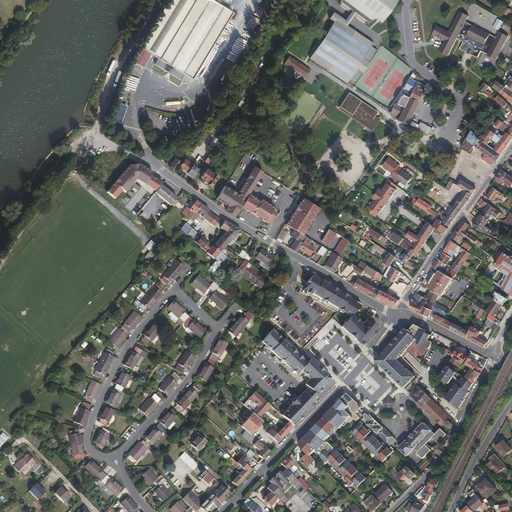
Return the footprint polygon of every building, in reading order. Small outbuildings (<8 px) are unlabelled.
[(196,49),(190,58),(188,61),(198,67),(231,12),(210,0),(194,0),(174,35),(182,41),(196,49)] [(375,17),(381,21),(390,9),(385,6),(383,9),(370,0),(339,0),(339,2),(366,21),(375,17)] [(392,6),(383,0),(370,0),(383,9),(385,6),(390,9),(392,6)] [(339,2),(339,5),(349,12),(352,14),(363,22),(366,21),(339,2)] [(502,13),(507,16),(511,10),(506,7),(502,13)] [(444,41),(442,43),(451,49),(456,38),(463,42),(459,48),(466,52),(468,49),(472,51),(470,54),(477,58),(481,51),(487,54),(487,55),(495,60),(508,37),(499,32),(496,38),(465,21),(468,16),(462,12),(459,11),(448,32),(436,25),(432,34),(444,41)] [(338,20),(340,18),(332,12),(328,18),(333,22),(308,58),(345,83),(347,80),(353,84),(375,51),(374,50),(369,47),(371,43),(345,25),(338,20)] [(182,41),(174,35),(173,35),(166,45),(167,46),(169,48),(170,45),(177,49),(182,41)] [(177,49),(190,58),(196,49),(182,41),(177,49)] [(451,49),(442,43),(440,47),(449,53),(451,49)] [(167,46),(166,48),(188,61),(190,58),(177,49),(170,45),(169,48),(167,46)] [(438,51),(447,56),(449,53),(440,47),(438,51)] [(143,49),(135,63),(143,68),(151,54),(143,49)] [(303,78),(309,70),(288,56),(282,64),(284,65),(294,71),(293,73),(294,77),(299,76),(299,75),(303,78)] [(495,84),(493,87),(500,92),(505,87),(499,83),(492,78),(491,80),(495,84)] [(407,85),(404,91),(408,93),(413,83),(416,85),(416,83),(410,80),(407,85)] [(479,89),(480,90),(488,97),(491,94),(487,91),(486,90),(489,86),(484,82),(479,89)] [(413,83),(408,93),(401,106),(397,113),(396,116),(394,118),(405,124),(423,88),(416,85),(413,83)] [(350,93),(339,109),(372,131),(380,119),(376,116),(379,112),(350,93)] [(502,100),(497,96),(495,98),(494,100),(499,104),(502,100)] [(119,122),(125,105),(117,102),(111,119),(119,122)] [(394,103),(389,113),(396,116),(397,113),(401,106),(394,103)] [(483,122),(481,125),(488,129),(492,131),(493,129),(483,122)] [(492,131),(488,129),(480,140),(487,145),(490,140),(491,140),(492,138),(499,143),(494,149),(501,154),(507,145),(500,140),(501,139),(498,136),(492,131)] [(503,137),(499,134),(498,136),(501,139),(500,140),(507,145),(511,138),(511,135),(508,133),(506,132),(506,133),(503,137)] [(480,140),(478,143),(487,148),(489,146),(487,145),(480,140)] [(478,143),(476,147),(484,152),(487,148),(478,143)] [(494,149),(489,146),(487,148),(484,152),(485,153),(495,160),(496,161),(501,154),(494,149)] [(183,158),(187,152),(183,149),(179,155),(183,158)] [(209,159),(212,154),(210,153),(204,162),(207,164),(210,159),(209,159)] [(481,158),(491,165),(495,160),(485,153),(481,158)] [(103,156),(86,163),(89,170),(106,163),(103,156)] [(389,176),(394,179),(395,178),(401,170),(396,167),(398,165),(388,157),(381,167),(391,174),(389,176)] [(173,170),(180,162),(175,158),(168,167),(173,170)] [(193,163),(191,165),(184,159),(177,167),(192,178),(198,169),(195,167),(196,165),(193,163)] [(264,173),(255,166),(238,192),(232,201),(241,206),(249,194),(264,173)] [(142,172),(136,168),(129,178),(135,183),(138,179),(142,182),(146,176),(141,173),(142,172)] [(212,173),(212,174),(206,169),(200,177),(206,181),(206,182),(211,185),(217,176),(212,173)] [(401,170),(395,178),(405,186),(411,177),(401,170)] [(511,187),(511,177),(501,170),(495,179),(503,186),(505,183),(511,187)] [(138,179),(135,183),(129,178),(128,178),(120,190),(130,197),(142,182),(138,179)] [(152,195),(163,181),(159,178),(149,192),(152,195)] [(381,191),(379,189),(375,194),(386,202),(388,199),(395,190),(398,187),(392,182),(386,178),(384,182),(386,183),(381,191)] [(460,179),(457,184),(456,185),(460,188),(464,182),(460,179)] [(449,180),(445,187),(449,190),(453,183),(449,180)] [(472,194),(475,189),(464,182),(460,188),(465,191),(465,190),(472,194)] [(466,202),(468,198),(472,194),(465,190),(465,191),(460,188),(456,185),(453,183),(449,190),(457,193),(458,191),(462,194),(460,197),(447,214),(454,218),(466,202)] [(229,186),(225,184),(219,193),(232,201),(238,192),(229,186)] [(177,198),(165,188),(161,185),(155,192),(159,195),(171,205),(172,204),(177,198)] [(503,194),(497,190),(493,187),(486,197),(492,201),(496,196),(499,198),(501,198),(503,194)] [(232,201),(219,193),(215,202),(226,208),(225,211),(236,219),(241,206),(232,201)] [(262,200),(261,201),(259,200),(250,195),(249,194),(241,206),(251,212),(256,215),(255,215),(271,225),(277,216),(274,214),(277,209),(262,200)] [(368,208),(366,206),(365,208),(373,214),(376,216),(377,214),(378,215),(385,205),(384,204),(386,202),(375,194),(372,199),(374,200),(368,208)] [(318,208),(302,197),(294,209),(311,219),(318,208)] [(428,206),(421,200),(418,199),(416,200),(414,205),(425,212),(428,206)] [(481,199),(478,203),(485,209),(488,204),(481,199)] [(189,210),(185,216),(189,219),(200,204),(195,201),(189,209),(189,210)] [(192,222),(198,214),(209,223),(215,216),(208,211),(209,210),(200,204),(189,219),(187,221),(189,223),(191,221),(192,222)] [(488,204),(485,209),(491,214),(496,217),(499,212),(488,204)] [(364,210),(375,217),(376,216),(373,214),(365,208),(364,210)] [(285,224),(289,226),(293,229),(302,234),(304,232),(306,229),(311,219),(294,209),(289,219),(287,222),(285,224)] [(488,219),(491,214),(485,209),(481,214),(482,214),(488,219)] [(443,220),(441,223),(440,224),(446,229),(454,218),(447,214),(442,211),(440,213),(436,219),(439,221),(443,216),(445,217),(443,220)] [(481,214),(478,219),(477,220),(484,225),(488,219),(482,214),(481,214)] [(213,227),(219,220),(215,216),(209,223),(213,227)] [(488,234),(491,229),(484,225),(477,220),(473,227),(481,231),(488,234)] [(223,222),(219,227),(226,231),(232,225),(224,221),(223,222)] [(467,239),(473,243),(476,245),(478,247),(481,242),(464,230),(468,225),(469,224),(463,221),(455,231),(463,236),(467,239)] [(423,227),(421,230),(416,237),(424,243),(424,242),(429,235),(432,231),(434,228),(426,222),(424,225),(423,227)] [(181,230),(187,235),(192,229),(186,223),(181,230)] [(443,234),(446,229),(440,224),(436,229),(440,232),(443,234)] [(240,230),(232,225),(226,231),(221,236),(216,242),(223,248),(225,247),(240,230)] [(198,234),(192,229),(187,235),(192,240),(198,234)] [(289,248),(295,252),(298,248),(302,241),(305,236),(302,234),(293,229),(290,235),(295,238),(289,248)] [(335,234),(328,229),(327,229),(320,241),(327,245),(328,242),(330,243),(335,234)] [(379,240),(382,237),(371,230),(369,234),(379,240)] [(411,242),(413,243),(421,247),(424,243),(416,237),(412,234),(408,231),(406,233),(405,235),(405,236),(412,241),(411,242)] [(460,240),(463,236),(455,231),(451,236),(452,237),(457,241),(460,240)] [(405,250),(409,243),(393,232),(389,239),(405,250)] [(196,244),(202,250),(208,242),(201,237),(196,244)] [(338,256),(348,241),(341,237),(332,253),(338,256)] [(492,246),(496,240),(490,237),(487,242),(492,246)] [(455,252),(457,253),(459,251),(461,248),(460,247),(450,240),(443,251),(447,254),(448,252),(450,249),(455,252)] [(313,248),(302,241),(298,248),(309,255),(313,248)] [(220,251),(219,253),(213,247),(208,242),(202,250),(213,259),(219,253),(224,258),(226,256),(220,251)] [(223,248),(216,242),(213,247),(219,253),(220,251),(223,248)] [(471,246),(464,242),(460,247),(461,248),(461,247),(467,251),(471,246)] [(417,252),(418,252),(421,247),(413,243),(412,245),(410,244),(408,247),(414,251),(417,252)] [(384,254),(386,251),(375,244),(374,246),(379,249),(378,251),(384,254)] [(149,261),(158,249),(154,245),(145,258),(149,261)] [(321,256),(325,250),(320,246),(316,253),(321,256)] [(411,255),(413,253),(414,251),(408,247),(406,250),(405,252),(404,254),(408,256),(409,254),(411,255)] [(459,251),(461,253),(459,256),(465,260),(470,253),(467,251),(461,247),(461,248),(459,251)] [(272,253),(271,255),(261,248),(255,257),(268,266),(275,256),(272,253)] [(242,260),(246,254),(241,251),(237,256),(242,260)] [(338,256),(332,253),(331,252),(330,254),(339,259),(335,266),(336,267),(341,258),(338,256)] [(380,257),(379,260),(382,262),(389,266),(389,265),(392,260),(395,256),(388,252),(384,259),(380,257)] [(442,252),(440,255),(437,258),(443,262),(445,263),(450,257),(442,252)] [(335,266),(339,259),(330,254),(324,265),(334,271),(336,267),(335,266)] [(410,257),(408,256),(404,254),(403,255),(400,259),(406,263),(410,257)] [(459,256),(450,267),(452,268),(457,272),(462,265),(464,261),(465,260),(459,256)] [(177,261),(176,261),(170,269),(178,276),(185,267),(183,267),(186,264),(180,258),(177,261)] [(437,258),(432,267),(437,270),(438,269),(439,269),(441,267),(440,267),(443,262),(437,258)] [(250,265),(244,260),(239,267),(245,271),(250,265)] [(413,270),(416,264),(409,261),(407,267),(413,270)] [(382,262),(381,264),(391,270),(393,268),(389,265),(389,266),(382,262)] [(247,276),(250,271),(254,274),(256,270),(250,265),(245,271),(239,267),(236,271),(241,274),(240,275),(253,284),(254,284),(258,286),(260,284),(262,286),(265,281),(259,276),(258,277),(259,277),(256,282),(247,276)] [(374,277),(377,278),(380,274),(380,273),(366,265),(363,270),(357,266),(354,271),(362,275),(364,271),(374,277)] [(399,272),(393,268),(391,270),(387,278),(393,282),(399,272)] [(457,272),(452,268),(446,275),(452,278),(454,280),(456,276),(454,275),(457,272)] [(171,283),(178,276),(170,269),(163,276),(164,277),(161,280),(167,285),(170,282),(171,283)] [(426,287),(430,289),(430,290),(438,294),(440,295),(452,278),(446,275),(437,270),(426,287)] [(254,274),(250,271),(247,276),(256,282),(259,277),(258,277),(254,274)] [(342,294),(343,292),(313,275),(306,282),(309,283),(305,287),(304,288),(306,289),(304,291),(310,294),(311,293),(351,315),(340,326),(358,343),(361,343),(365,343),(377,330),(375,328),(367,320),(365,323),(363,321),(361,324),(351,315),(361,305),(356,302),(355,303),(350,300),(351,299),(348,297),(342,294)] [(204,294),(209,289),(214,294),(217,291),(220,287),(219,285),(215,282),(211,286),(199,276),(192,284),(204,294)] [(354,285),(354,286),(371,296),(375,288),(370,284),(359,278),(357,281),(354,280),(352,284),(354,285)] [(459,284),(464,288),(467,282),(463,279),(462,279),(459,284)] [(155,287),(154,287),(147,295),(155,302),(162,294),(161,293),(163,290),(157,285),(155,287)] [(375,288),(371,296),(376,298),(380,290),(375,288)] [(385,293),(380,290),(376,298),(381,300),(383,296),(385,293)] [(438,294),(430,290),(426,298),(435,302),(438,294)] [(229,301),(217,291),(214,294),(210,299),(222,309),(229,301)] [(495,296),(493,299),(501,305),(504,301),(504,300),(506,298),(495,291),(493,294),(495,296)] [(410,306),(411,309),(419,313),(423,306),(431,310),(434,304),(435,302),(426,298),(415,292),(411,298),(411,301),(410,303),(410,306)] [(387,294),(386,297),(383,296),(381,300),(392,306),(395,304),(398,300),(394,298),(396,296),(391,293),(389,295),(387,294)] [(149,310),(155,302),(147,295),(140,303),(141,304),(139,306),(145,312),(147,309),(149,310)] [(491,315),(494,317),(501,305),(493,299),(485,311),(491,315)] [(179,319),(187,325),(192,319),(185,313),(186,311),(175,301),(167,309),(179,319)] [(446,310),(434,304),(431,310),(433,311),(443,316),(446,310)] [(432,313),(433,311),(431,310),(423,306),(419,313),(424,315),(428,317),(429,315),(430,316),(432,313)] [(476,322),(483,310),(480,308),(474,320),(476,322)] [(124,323),(125,323),(122,326),(129,332),(131,329),(132,330),(142,318),(134,311),(124,323)] [(242,315),(240,314),(234,322),(242,329),(249,320),(248,320),(250,317),(244,312),(242,315)] [(456,322),(460,316),(453,313),(449,319),(456,322)] [(435,315),(432,320),(442,325),(445,320),(435,315)] [(493,330),(497,325),(487,318),(485,322),(490,325),(489,327),(493,330)] [(195,320),(194,321),(192,319),(187,325),(188,327),(199,338),(206,330),(195,320)] [(445,319),(445,320),(442,325),(448,328),(451,322),(445,319)] [(236,337),(242,329),(234,322),(227,330),(228,331),(226,334),(232,339),(235,336),(236,337)] [(456,333),(456,332),(459,326),(457,325),(451,322),(448,328),(456,333)] [(151,341),(161,329),(153,323),(144,334),(144,335),(140,340),(147,345),(151,341)] [(420,331),(418,330),(420,327),(414,324),(410,329),(409,330),(408,329),(408,330),(417,336),(420,331)] [(127,336),(126,335),(129,332),(122,326),(120,329),(119,329),(109,341),(117,348),(127,336)] [(403,327),(404,327),(416,338),(417,336),(408,330),(404,327),(404,326),(403,327)] [(459,326),(456,332),(466,337),(468,332),(468,331),(459,326)] [(468,332),(466,337),(470,339),(473,334),(477,336),(480,331),(471,326),(468,331),(468,332)] [(400,355),(401,356),(416,338),(404,327),(398,334),(383,351),(379,357),(379,363),(403,387),(409,380),(411,381),(413,379),(412,378),(414,376),(406,367),(404,369),(402,367),(403,366),(397,360),(400,355)] [(421,329),(422,328),(420,327),(418,330),(420,331),(428,336),(426,338),(427,339),(430,334),(424,331),(421,329)] [(280,360),(284,364),(293,373),(305,361),(296,352),(272,330),(266,336),(261,342),(280,360)] [(426,338),(428,336),(420,331),(417,336),(424,340),(426,338)] [(483,347),(486,341),(477,336),(473,334),(470,339),(469,339),(483,347)] [(440,335),(438,340),(450,347),(453,343),(440,335)] [(427,339),(426,338),(424,340),(417,336),(416,338),(418,340),(417,342),(428,348),(431,342),(427,339)] [(210,352),(212,353),(209,358),(216,362),(219,357),(220,357),(228,344),(218,338),(210,352)] [(139,356),(142,351),(135,347),(132,352),(131,351),(123,365),(133,370),(140,356),(139,356)] [(104,352),(99,361),(109,366),(114,357),(113,356),(114,353),(107,349),(105,352),(104,352)] [(186,369),(195,356),(186,350),(177,363),(178,364),(174,369),(181,373),(185,368),(186,369)] [(449,351),(448,353),(453,356),(463,362),(466,356),(462,354),(463,353),(460,351),(459,353),(456,351),(455,352),(451,350),(450,352),(449,351)] [(460,363),(461,364),(463,362),(453,356),(450,361),(458,366),(460,363)] [(467,356),(467,357),(466,356),(463,362),(472,367),(477,371),(480,368),(476,365),(477,364),(471,361),(472,359),(467,356)] [(214,368),(213,367),(216,362),(209,358),(205,364),(204,363),(196,376),(206,381),(214,368)] [(311,381),(308,383),(308,384),(317,392),(328,381),(328,375),(310,358),(306,362),(305,361),(293,373),(295,374),(296,373),(299,370),(308,378),(311,381)] [(103,375),(104,375),(109,366),(99,361),(95,370),(96,371),(94,374),(101,378),(103,375)] [(456,372),(452,369),(447,365),(439,377),(448,383),(456,372)] [(477,371),(472,367),(465,377),(472,383),(480,372),(477,371)] [(115,383),(116,384),(114,387),(122,391),(124,388),(131,376),(121,371),(115,383)] [(175,382),(179,377),(173,372),(169,377),(168,376),(158,388),(166,395),(176,383),(175,382)] [(469,391),(468,391),(472,383),(465,377),(464,376),(462,379),(466,384),(464,388),(459,384),(456,383),(452,389),(451,388),(445,397),(459,407),(465,398),(465,397),(469,391)] [(95,399),(101,385),(92,380),(85,394),(86,395),(84,399),(92,402),(94,398),(95,399)] [(271,406),(283,417),(288,421),(292,425),(310,407),(308,405),(312,401),(317,396),(315,394),(317,392),(308,384),(306,386),(307,387),(304,390),(302,392),(297,397),(291,404),(286,408),(284,406),(277,399),(276,400),(271,406)] [(191,388),(189,387),(182,395),(190,402),(197,394),(197,393),(199,391),(193,385),(191,388)] [(441,425),(449,417),(448,417),(418,386),(410,394),(412,396),(441,425)] [(121,395),(120,394),(122,391),(114,387),(112,390),(111,390),(105,402),(114,407),(121,395)] [(255,391),(243,405),(252,413),(262,421),(262,422),(265,418),(260,415),(266,409),(270,413),(271,413),(274,413),(281,419),(283,417),(271,406),(255,391)] [(340,398),(345,402),(349,406),(360,417),(376,433),(383,427),(379,423),(373,417),(371,419),(369,417),(370,415),(368,413),(367,414),(365,412),(362,416),(360,413),(361,412),(358,409),(359,407),(361,406),(355,400),(351,396),(346,392),(340,398)] [(156,403),(160,399),(154,393),(150,397),(149,397),(139,409),(147,416),(157,404),(156,403)] [(183,409),(183,410),(190,402),(182,395),(175,403),(176,404),(174,407),(180,412),(183,409)] [(381,405),(389,413),(397,405),(388,397),(381,405)] [(337,401),(342,406),(339,409),(346,416),(350,420),(353,417),(345,410),(349,406),(345,402),(340,398),(337,401)] [(88,411),(91,405),(83,401),(81,407),(80,407),(74,421),(83,425),(90,411),(88,411)] [(346,416),(339,409),(334,404),(324,416),(329,421),(335,428),(346,416)] [(112,414),(114,410),(106,406),(104,410),(103,409),(97,421),(106,426),(113,414),(112,414)] [(265,418),(270,413),(266,409),(260,415),(265,418)] [(158,421),(159,422),(157,425),(163,430),(166,427),(166,428),(175,418),(167,411),(158,421)] [(250,435),(250,434),(262,421),(252,413),(240,426),(250,435)] [(335,432),(337,429),(335,428),(329,421),(324,416),(320,419),(318,422),(302,439),(298,444),(305,451),(307,453),(309,455),(315,449),(318,452),(317,453),(355,489),(362,482),(366,478),(360,473),(357,476),(355,479),(352,477),(358,471),(348,461),(345,464),(344,466),(342,464),(346,459),(336,450),(333,453),(331,456),(328,453),(334,447),(328,442),(325,440),(331,434),(330,434),(333,431),(335,432)] [(344,426),(350,420),(346,416),(335,428),(337,429),(339,427),(340,428),(343,425),(344,426)] [(279,431),(271,424),(268,427),(280,438),(292,425),(288,421),(287,422),(279,431)] [(363,423),(360,421),(356,426),(367,436),(371,431),(368,429),(367,430),(362,425),(363,423)] [(431,430),(431,429),(423,421),(398,448),(406,455),(413,448),(417,451),(416,452),(422,458),(431,449),(425,444),(431,437),(437,443),(446,434),(440,428),(435,433),(431,430)] [(265,432),(277,442),(280,438),(268,427),(264,424),(261,427),(265,431),(265,432)] [(162,433),(161,433),(163,430),(157,425),(154,427),(154,426),(145,436),(153,443),(162,433)] [(379,450),(380,449),(369,439),(368,440),(367,441),(364,438),(367,436),(356,426),(351,431),(359,439),(358,439),(366,447),(367,447),(372,452),(372,453),(379,460),(380,459),(383,462),(388,457),(383,452),(382,453),(379,450)] [(385,442),(392,435),(383,427),(376,433),(385,442)] [(108,435),(110,432),(102,428),(100,431),(99,430),(93,442),(102,447),(109,435),(108,435)] [(69,435),(71,445),(81,443),(79,433),(78,433),(77,430),(69,431),(69,435)] [(0,446),(8,438),(3,433),(0,435),(0,446)] [(197,451),(207,441),(199,434),(190,444),(197,451)] [(376,436),(374,434),(369,439),(380,449),(384,444),(382,442),(381,443),(375,438),(376,436)] [(389,445),(395,438),(392,435),(385,442),(386,442),(389,445)] [(146,448),(149,446),(142,440),(140,443),(139,442),(128,454),(136,461),(147,449),(146,448)] [(262,458),(269,450),(257,440),(254,444),(262,450),(258,455),(262,458)] [(503,457),(511,449),(503,440),(495,448),(503,457)] [(81,453),(83,453),(81,443),(71,445),(72,455),(73,455),(74,459),(82,457),(81,453)] [(391,447),(389,449),(387,447),(383,452),(388,457),(394,450),(391,447)] [(185,452),(179,458),(193,471),(198,465),(185,452)] [(310,463),(314,460),(309,455),(307,453),(300,460),(307,467),(310,463)] [(27,454),(21,460),(29,468),(35,462),(27,454)] [(488,459),(489,460),(490,462),(492,460),(494,462),(496,459),(504,468),(505,466),(502,462),(494,454),(488,459)] [(242,457),(236,463),(240,466),(244,462),(245,463),(248,459),(244,456),(242,457)] [(248,473),(240,466),(236,463),(230,457),(227,461),(240,472),(231,482),(236,486),(248,473)] [(285,457),(280,463),(285,469),(287,470),(292,464),(293,464),(285,457)] [(93,482),(96,485),(100,481),(106,474),(102,470),(103,469),(91,458),(83,466),(95,477),(96,477),(97,478),(95,480),(93,482)] [(494,462),(492,460),(490,462),(489,463),(486,465),(491,469),(492,468),(497,474),(504,468),(496,459),(494,462)] [(24,473),(29,468),(21,460),(19,462),(19,461),(13,467),(18,472),(20,469),(22,471),(24,473)] [(32,471),(38,465),(35,462),(29,468),(32,471)] [(245,463),(244,462),(240,466),(248,473),(251,469),(245,463)] [(290,474),(296,468),(292,464),(287,470),(290,474)] [(402,470),(401,470),(406,476),(410,479),(410,478),(415,474),(407,467),(404,470),(403,469),(402,470)] [(149,486),(154,481),(156,484),(163,478),(160,475),(156,478),(147,469),(140,476),(149,486)] [(297,489),(301,485),(299,482),(292,475),(290,474),(287,470),(285,469),(281,473),(278,471),(275,475),(276,476),(285,485),(288,481),(289,481),(290,480),(294,484),(293,485),(297,489)] [(397,475),(402,480),(406,476),(401,470),(397,475)] [(202,483),(210,475),(207,472),(199,480),(202,483)] [(301,480),(294,473),(292,475),(299,482),(301,480)] [(112,478),(111,479),(106,474),(100,481),(105,485),(104,486),(116,496),(123,488),(112,478)] [(282,487),(285,485),(276,476),(273,478),(282,487)] [(271,483),(266,488),(277,498),(283,504),(287,499),(283,495),(282,496),(278,493),(279,491),(282,487),(273,478),(272,477),(269,481),(271,483)] [(486,498),(496,489),(485,477),(479,482),(481,484),(477,488),(486,498)] [(162,484),(165,481),(163,478),(156,484),(159,487),(154,492),(163,501),(170,494),(162,484)] [(431,478),(427,485),(427,486),(432,488),(432,490),(433,491),(438,484),(439,481),(431,478)] [(190,490),(181,499),(190,507),(192,509),(195,511),(199,507),(204,511),(207,508),(211,511),(220,503),(223,500),(229,493),(217,481),(212,486),(216,489),(214,491),(211,494),(208,498),(206,497),(203,500),(204,501),(199,507),(194,503),(197,500),(190,493),(191,492),(190,490)] [(393,492),(395,490),(387,482),(386,484),(393,492)] [(382,501),(392,491),(384,483),(374,493),(382,501)] [(61,500),(68,493),(59,485),(52,491),(61,500)] [(431,492),(433,493),(433,491),(432,490),(432,488),(427,486),(422,498),(426,500),(428,498),(431,492)] [(284,506),(283,504),(277,498),(276,499),(269,492),(262,499),(269,506),(274,500),(277,503),(277,504),(279,506),(281,505),(283,507),(284,506)] [(474,510),(483,503),(474,493),(470,496),(473,499),(468,503),(474,510)] [(363,502),(369,496),(368,494),(360,502),(369,511),(371,510),(370,509),(363,502)] [(136,511),(138,510),(136,507),(137,506),(128,496),(120,503),(127,511),(136,511)] [(370,509),(376,503),(369,496),(363,502),(370,509)] [(326,509),(330,506),(325,500),(321,504),(326,509)] [(411,511),(419,511),(423,506),(415,501),(409,511),(411,511)] [(189,511),(192,509),(190,507),(186,510),(176,502),(169,509),(172,511),(189,511)] [(247,506),(249,509),(252,511),(256,507),(251,502),(247,506)] [(357,511),(360,510),(352,502),(342,511),(357,511)]
